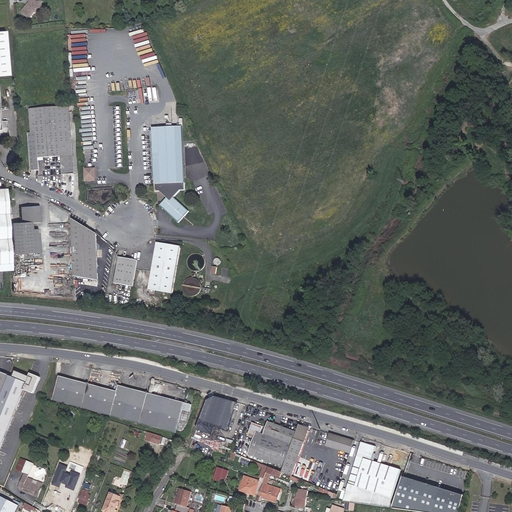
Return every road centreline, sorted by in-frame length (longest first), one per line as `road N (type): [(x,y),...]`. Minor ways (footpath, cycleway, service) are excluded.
road 1 (trunk): [(0,324),(179,351),(511,449)]
road 2 (trunk): [(511,433),(181,336),(0,310)]
road 3 (unclassified): [(511,474),(208,384)]
road 4 (unclassified): [(208,384),(134,364),(0,347)]
road 5 (unclassified): [(0,170),(120,226)]
road 6 (unknown): [(47,351),(2,471)]
